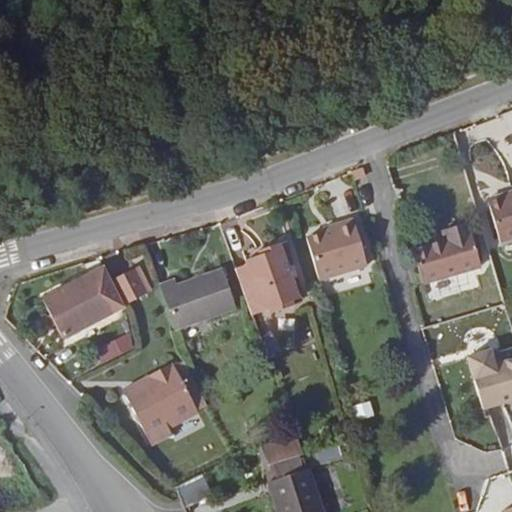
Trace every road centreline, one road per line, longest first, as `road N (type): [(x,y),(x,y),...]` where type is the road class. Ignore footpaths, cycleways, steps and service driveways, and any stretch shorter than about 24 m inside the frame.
road 1 (residential): [(511,86),(345,152),(0,255)]
road 2 (tertiary): [(114,511),(0,354)]
